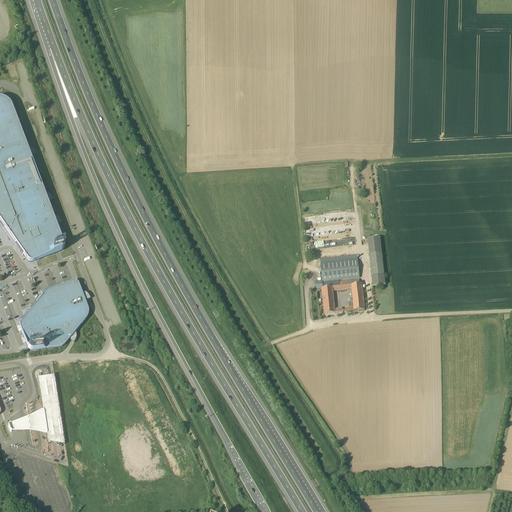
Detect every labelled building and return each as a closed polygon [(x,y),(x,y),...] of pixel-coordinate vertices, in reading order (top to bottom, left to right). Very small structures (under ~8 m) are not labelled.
[(0,221),(2,224),(24,256),(25,258),(27,261),(30,263),(33,263),(35,262),(36,261),(41,260),(43,259),(44,258),(56,254),(58,253),(59,253),(61,252),(63,251),(64,249),(64,247),(64,246),(60,235),(59,233),(57,227),(56,225),(57,224),(58,224),(58,225),(59,225),(58,224),(59,224),(61,223),(62,223),(61,222),(60,221),(60,220),(59,219),(58,218),(57,217),(56,217),(54,217),(53,217),(49,207),(48,204),(48,202),(49,202),(50,202),(51,201),(53,200),(53,201),(52,198),(51,197),(50,196),(49,195),(48,195),(47,194),(46,194),(45,194),(43,189),(42,188),(40,183),(37,173),(32,162),(30,157),(32,156),(33,157),(32,156),(34,155),(35,154),(36,155),(34,152),(34,151),(33,151),(32,150),(31,149),(30,149),(29,149),(28,149),(27,146),(17,121),(16,119),(15,115),(13,111),(12,108),(10,105),(8,102),(4,100),(1,99),(0,98),(0,221)] [(380,238),(368,240),(373,287),(385,285),(384,275),(380,238)] [(322,282),(323,282),(360,279),(358,259),(320,263),(322,282)] [(72,341),(74,342),(75,340),(76,339),(76,338),(76,337),(76,336),(76,335),(76,334),(75,333),(81,325),(86,319),(88,316),(89,312),(88,309),(85,300),(86,300),(88,299),(90,298),(89,296),(88,295),(87,294),(86,294),(85,293),(84,293),(83,292),(82,292),(82,293),(79,285),(78,284),(78,283),(77,283),(76,282),(75,282),(74,282),(73,282),(72,282),(49,291),(46,292),(43,295),(42,296),(37,303),(28,313),(25,317),(23,320),(21,322),(19,325),(20,327),(27,347),(28,348),(28,349),(29,350),(30,350),(30,351),(31,351),(32,351),(33,351),(59,348),(60,348),(61,347),(62,347),(64,346),(65,344),(66,343),(70,339),(71,340),(71,341),(72,341)] [(364,310),(364,309),(362,284),(323,288),(322,288),(325,315),(342,313),(342,309),(334,309),(333,292),(352,289),(353,307),(346,308),(346,312),(364,310)] [(63,445),(65,445),(54,375),(50,376),(44,377),(37,378),(42,410),(46,435),(47,442),(51,443),(54,443),(56,443),(57,445),(60,445),(60,444),(61,444),(63,444),(63,445)] [(43,408),(29,415),(9,423),(8,423),(8,424),(10,430),(11,430),(31,430),(46,433),(47,433),(47,432),(48,432),(44,409),(43,408)]
